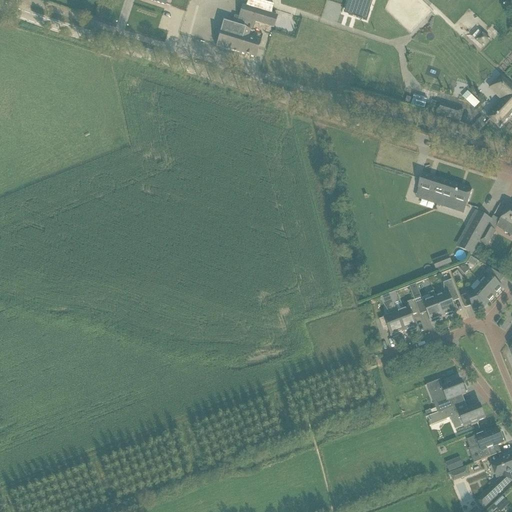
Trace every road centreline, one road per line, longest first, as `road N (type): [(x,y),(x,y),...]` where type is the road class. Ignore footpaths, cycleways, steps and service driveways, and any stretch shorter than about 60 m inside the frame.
road 1 (tertiary): [(511,169),(0,5)]
road 2 (track): [(0,496),(286,385),(301,394)]
